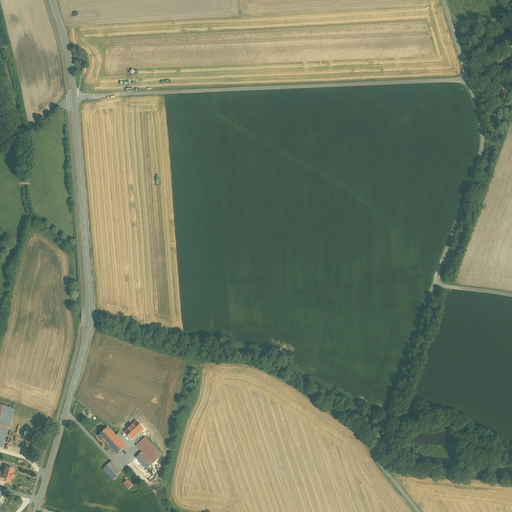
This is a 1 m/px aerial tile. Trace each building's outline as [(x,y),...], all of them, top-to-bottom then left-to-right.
[(0,405),(0,446),(3,447),(15,410),(0,405)] [(119,439),(110,448),(117,455),(126,446),(125,446),(131,440),(142,452),(149,460),(158,451),(140,432),(143,429),(137,422),(119,439)] [(119,439),(108,428),(99,436),(110,448),(119,439)] [(149,460),(142,452),(136,458),(146,468),(150,465),(147,462),(149,460)] [(121,473),(111,463),(103,470),(113,480),(121,473)] [(15,471),(4,467),(2,474),(0,480),(0,481),(11,484),(12,480),(14,475),(15,471)]
